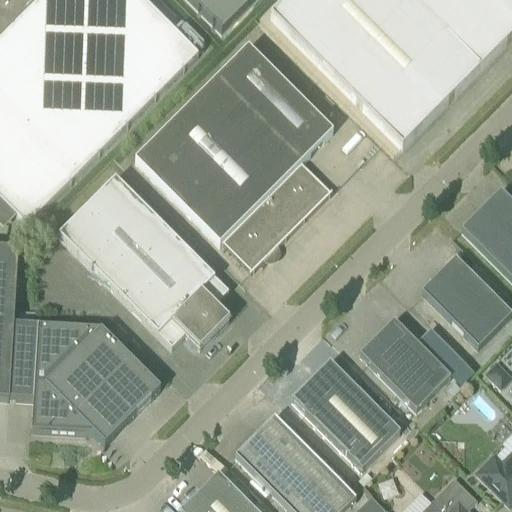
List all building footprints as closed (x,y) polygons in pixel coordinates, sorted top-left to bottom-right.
[(0,0),(0,203),(28,231),(199,60),(138,0),(29,0),(27,2),(25,0),(0,0)] [(184,0),(222,37),(259,0),(184,0)] [(403,153),(511,43),(511,0),(293,0),(271,22),(403,153)] [(302,169),(333,138),(249,53),(136,167),(220,251),(223,249),(251,277),(252,278),(332,198),(331,197),(302,169)] [(116,185),(59,241),(173,355),(186,342),(200,355),(230,326),(216,312),(229,298),(116,185)] [(511,206),(501,196),(462,235),(511,285),(511,206)] [(10,404),(34,405),(32,436),(95,440),(105,450),(161,395),(102,335),(13,330),(17,256),(0,254),(0,404),(10,405),(10,404)] [(422,298),(424,299),(479,355),(511,321),(511,320),(456,264),(422,298)] [(451,383),(394,326),(360,360),(417,417),(451,383)] [(437,359),(446,351),(433,336),(424,344),(437,359)] [(401,438),(330,367),(293,405),(363,476),(401,438)] [(511,383),(511,381),(497,367),(486,379),(502,394),(511,383)] [(349,511),(357,504),(275,422),(236,462),(285,511),(349,511)] [(481,475),(477,480),(509,511),(510,511),(511,510),(511,459),(502,470),(494,462),(492,465),(490,463),(487,463),(479,471),(479,474),(481,475)] [(251,511),(219,479),(186,511),(251,511)] [(472,511),(478,507),(455,484),(432,507),(436,511),(472,511)]
